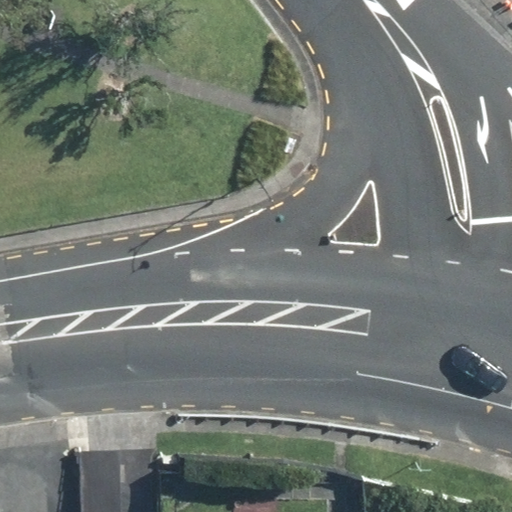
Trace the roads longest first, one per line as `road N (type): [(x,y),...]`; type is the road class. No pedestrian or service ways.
road 1 (primary): [(102,312),(276,228),(335,177),(374,90),(374,0)]
road 2 (tertiary): [(378,0),(435,59),(473,116),(487,163),(506,343)]
road 3 (tertiary): [(384,316),(412,140),(375,0)]
road 4 (primary): [(384,316),(102,312)]
road 5 (primary): [(379,0),(511,106)]
road 6 (primary): [(384,316),(506,343)]
